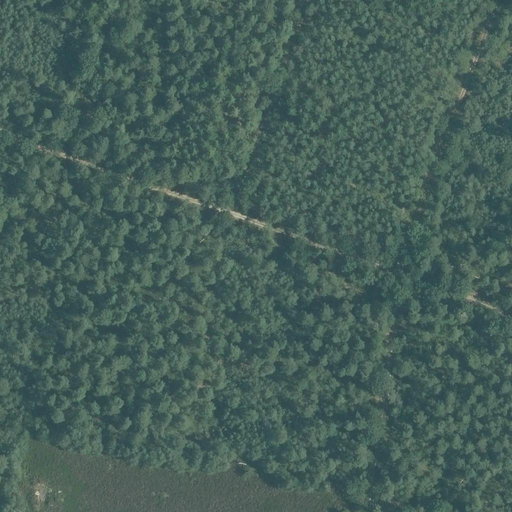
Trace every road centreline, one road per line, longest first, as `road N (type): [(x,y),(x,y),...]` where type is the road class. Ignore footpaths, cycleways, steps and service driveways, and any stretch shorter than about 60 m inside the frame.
road 1 (track): [(397,272),(496,0)]
road 2 (track): [(229,213),(0,130)]
road 3 (track): [(371,511),(397,272)]
road 4 (track): [(229,213),(309,0)]
road 5 (track): [(397,272),(229,213)]
road 6 (track): [(511,313),(397,272)]
